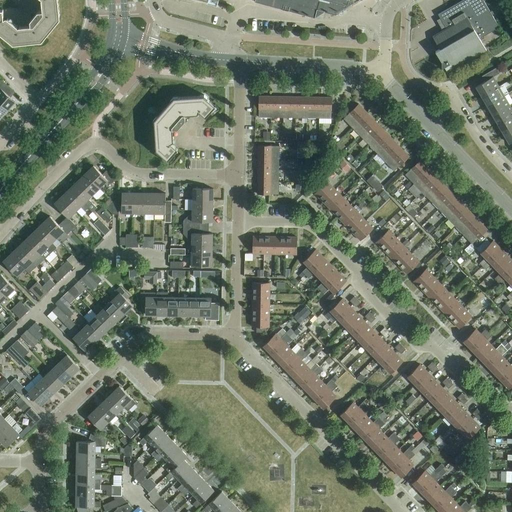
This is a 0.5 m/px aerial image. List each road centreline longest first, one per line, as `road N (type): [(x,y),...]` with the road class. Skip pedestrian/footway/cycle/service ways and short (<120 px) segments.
road 1 (residential): [(237,223),(309,225),(412,343),(439,354),(486,405),(511,411)]
road 2 (residential): [(238,175),(134,172),(106,148),(89,145),(0,236)]
road 3 (residential): [(400,511),(232,335)]
road 4 (residential): [(99,377),(36,311),(103,252),(143,253),(158,265)]
road 5 (tertiary): [(240,61),(376,75)]
road 6 (residential): [(511,177),(455,103),(428,123)]
road 7 (tertiary): [(428,123),(511,209)]
